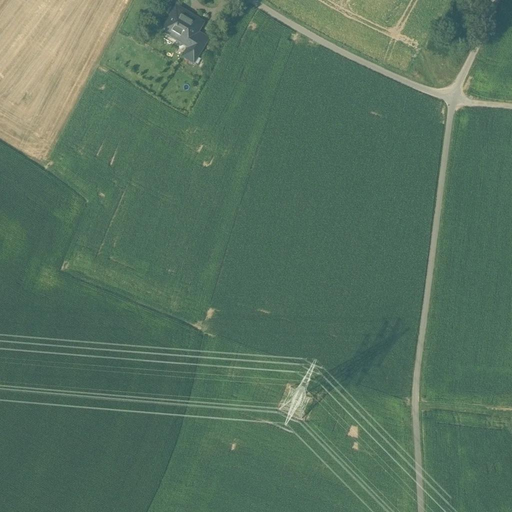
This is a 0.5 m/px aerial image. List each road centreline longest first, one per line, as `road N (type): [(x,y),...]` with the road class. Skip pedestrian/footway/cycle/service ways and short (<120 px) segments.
road 1 (residential): [(454,99),(417,348),(419,511)]
road 2 (residential): [(247,0),(360,63),(454,99)]
